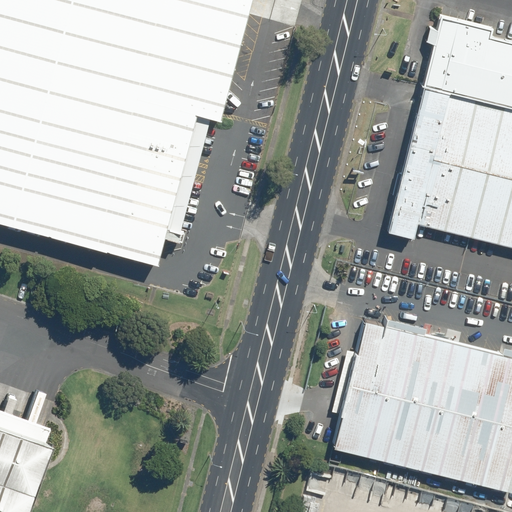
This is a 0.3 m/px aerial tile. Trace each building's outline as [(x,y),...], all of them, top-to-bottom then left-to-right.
[(220,118),(251,0),(0,0),(0,216),(155,257),(194,111),(220,118)] [(422,80),(511,102),(511,39),(487,33),(490,23),(440,11),(422,80)] [(511,106),(419,85),(388,216),(511,245),(511,106)] [(505,490),(511,461),(511,355),(363,317),(330,445),(505,490)] [(0,511),(12,511),(38,440),(32,438),(20,434),(9,430),(0,426),(0,511)]
